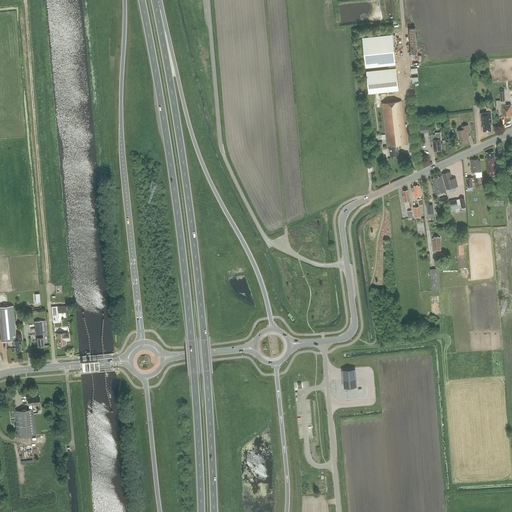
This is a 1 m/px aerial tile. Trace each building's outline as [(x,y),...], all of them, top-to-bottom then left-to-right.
[(366,67),(395,64),(392,34),(363,37),(366,67)] [(366,71),(369,94),(398,90),(396,68),(366,71)] [(398,154),(397,144),(405,143),(406,143),(402,101),(382,103),(382,105),(383,116),(386,144),(388,145),(388,147),(389,148),(390,155),(398,155),(398,154)] [(505,105),(502,105),(502,112),(503,112),(503,116),(511,115),(511,109),(511,104),(505,105)] [(491,123),(490,112),(480,113),(482,124),(483,124),(484,131),(491,130),(491,123)] [(466,132),(470,132),(468,125),(462,126),(463,129),(458,131),(461,141),(468,139),(466,132)] [(441,150),(440,139),(441,139),(440,132),(435,133),(435,135),(429,135),(430,143),(434,142),(434,151),(441,150)] [(487,176),(497,175),(495,157),(494,157),(493,152),(486,152),(487,158),(486,158),(487,176)] [(478,159),(470,160),(471,173),(475,173),(476,178),(482,177),(482,172),(480,161),(479,161),(478,159)] [(449,173),(448,172),(444,173),(444,175),(442,175),(446,189),(449,189),(455,187),(458,186),(455,178),(452,179),(450,173),(449,173)] [(436,194),(446,192),(441,176),(438,177),(438,175),(433,176),(434,178),(431,179),(436,194)] [(414,197),(421,196),(420,187),(418,187),(418,185),(414,186),(414,188),(411,188),(412,192),(413,192),(414,197)] [(451,210),(466,207),(464,198),(449,201),(451,210)] [(434,238),(432,238),(433,253),(436,252),(436,251),(441,250),(441,246),(440,237),(438,237),(438,236),(434,237),(434,238)] [(467,239),(457,239),(457,245),(456,245),(457,255),(457,258),(457,268),(463,268),(465,267),(465,258),(464,258),(464,245),(467,244),(467,239)] [(438,268),(429,269),(432,291),(441,290),(438,268)] [(13,305),(0,306),(0,329),(1,342),(13,341),(14,351),(21,351),(20,340),(22,340),(21,334),(16,335),(13,305)] [(57,306),(52,307),(52,314),(58,313),(67,312),(66,305),(57,306)] [(46,333),(45,320),(35,322),(36,335),(37,334),(37,337),(38,346),(39,346),(39,347),(41,347),(41,346),(45,346),(45,337),(43,337),(43,334),(46,333)] [(68,333),(64,333),(56,334),(57,338),(58,338),(58,344),(65,344),(65,341),(68,340),(68,333)] [(342,372),(344,390),(357,389),(356,371),(342,372)] [(29,409),(15,411),(18,437),(36,435),(33,409),(32,409),(32,405),(40,404),(39,396),(28,398),(29,405),(29,409)]
